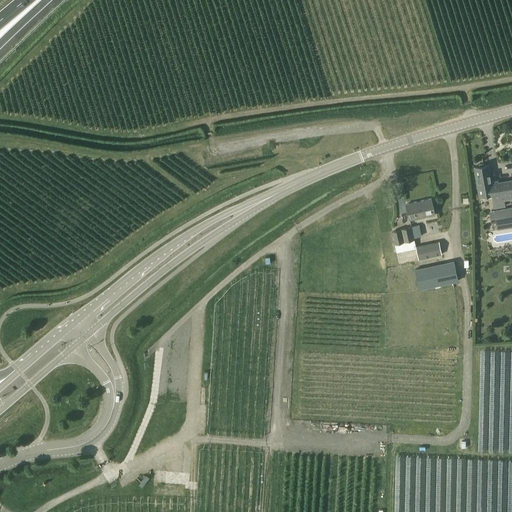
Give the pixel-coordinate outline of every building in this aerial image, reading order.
[(487,165),(476,167),(478,182),(479,186),(480,195),(492,193),(493,201),(494,208),(505,206),(504,199),(511,197),(511,180),(491,184),(490,180),(487,165)] [(431,198),(406,204),(409,220),(435,214),(431,198)] [(511,208),(496,211),(498,224),(511,221),(511,208)] [(416,249),(415,246),(412,227),(392,232),(397,253),(416,249)] [(442,255),(439,241),(415,246),(416,249),(419,260),(442,255)] [(454,261),(415,270),(419,289),(458,281),(454,261)] [(173,460),(161,473),(176,487),(188,474),(173,460)]
